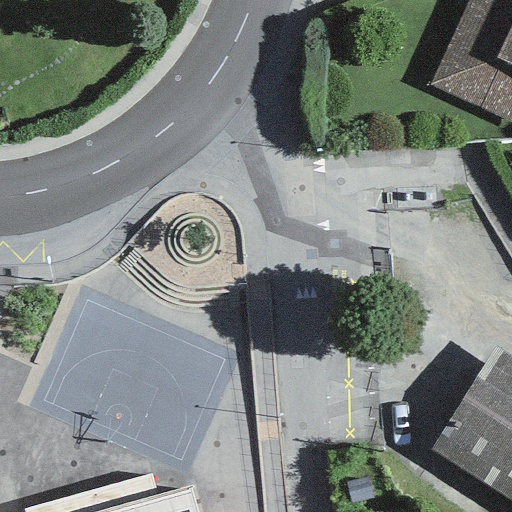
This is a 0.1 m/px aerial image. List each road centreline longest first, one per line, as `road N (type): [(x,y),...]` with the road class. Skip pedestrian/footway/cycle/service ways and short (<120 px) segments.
road 1 (residential): [(207,86),(282,214),(317,511)]
road 2 (tertiary): [(0,199),(56,189),(122,163),(207,86)]
